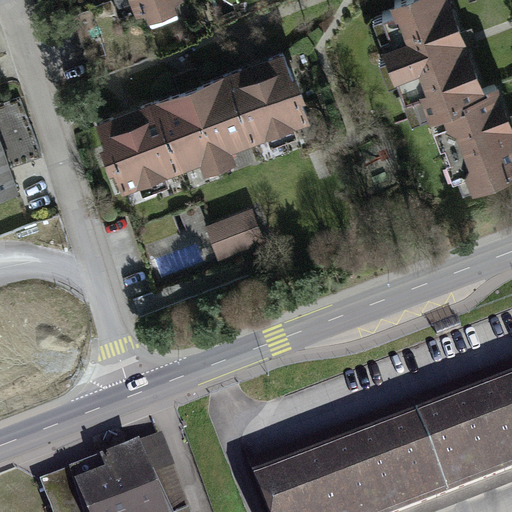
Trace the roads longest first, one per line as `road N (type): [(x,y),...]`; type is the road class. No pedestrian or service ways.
road 1 (residential): [(130,393),(12,0)]
road 2 (primary): [(511,253),(130,393)]
road 3 (primary): [(130,393),(0,444)]
